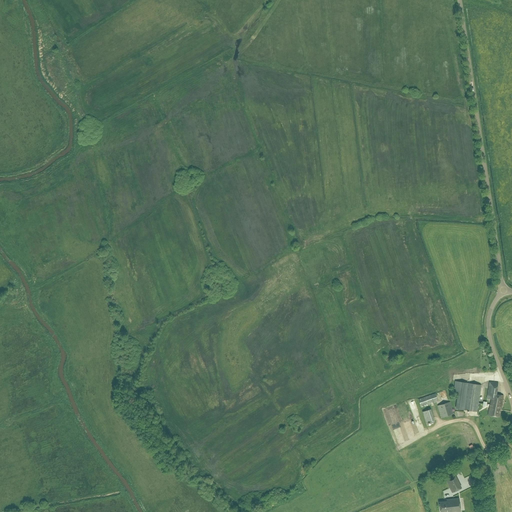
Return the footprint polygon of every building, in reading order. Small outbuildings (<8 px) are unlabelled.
[(481,385),(460,382),(455,381),(453,393),(458,393),(456,409),(477,412),(481,385)] [(500,409),(501,410),(503,395),(497,394),(498,383),(489,381),(487,398),(491,399),(488,415),(499,417),(500,411),(499,411),(500,409)] [(421,408),(438,402),(435,393),(418,399),(421,408)] [(441,418),(454,414),(450,402),(437,406),(441,418)] [(431,409),(428,410),(428,408),(426,408),(425,409),(425,408),(421,409),(422,412),(426,423),(435,420),(431,409)] [(458,482),(454,474),(445,479),(449,486),(458,482)] [(461,511),(459,498),(447,500),(447,501),(439,502),(441,511),(448,511),(450,511),(452,511),(456,511),(461,511)]
